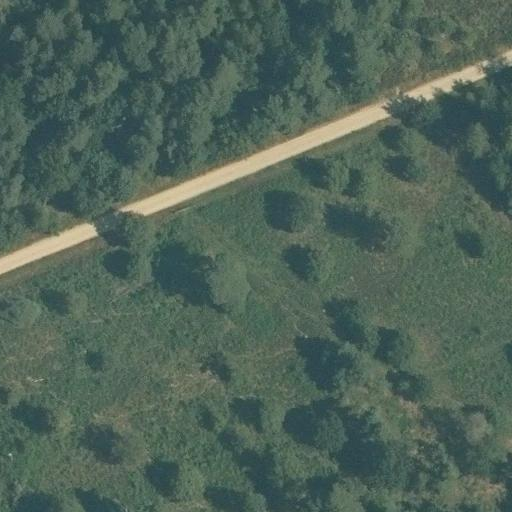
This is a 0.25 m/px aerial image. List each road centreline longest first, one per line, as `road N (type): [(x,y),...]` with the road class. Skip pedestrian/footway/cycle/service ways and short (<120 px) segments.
road 1 (track): [(511,59),(0,271)]
road 2 (track): [(0,59),(165,203)]
